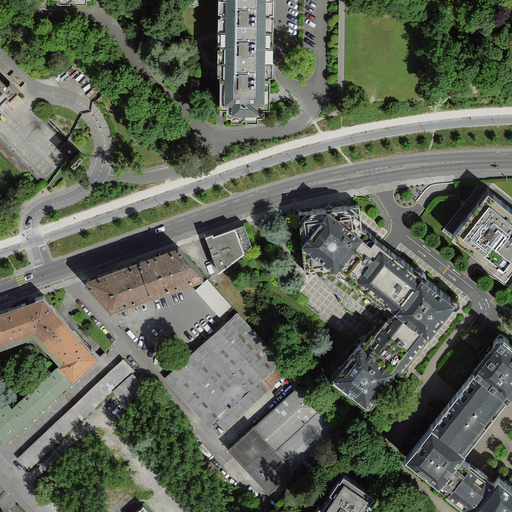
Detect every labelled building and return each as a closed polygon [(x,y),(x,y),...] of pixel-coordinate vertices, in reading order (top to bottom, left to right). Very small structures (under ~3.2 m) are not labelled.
[(223,0),(223,28),(269,28),(269,0),(223,0)] [(223,28),(223,59),(268,60),(269,28),(223,28)] [(268,60),(223,59),(222,98),(227,98),(227,113),(263,113),(263,99),(268,99),(268,60)] [(0,103),(7,96),(10,100),(19,91),(10,82),(8,84),(0,76),(0,103)] [(77,149),(68,140),(59,149),(68,158),(77,149)] [(84,156),(81,153),(72,162),(75,165),(84,156)] [(511,208),(489,190),(453,235),(506,276),(511,268),(511,208)] [(366,230),(362,227),(360,205),(299,212),(304,256),(306,272),(318,271),(321,271),(335,269),(340,263),(366,230)] [(245,224),(207,237),(219,271),(252,244),(245,224)] [(421,274),(366,230),(340,263),(395,308),(421,274)] [(140,261),(152,293),(204,275),(180,247),(140,261)] [(89,279),(89,283),(112,308),(152,293),(140,261),(89,279)] [(335,269),(321,271),(384,322),(395,308),(340,263),(335,269)] [(421,274),(395,308),(429,335),(457,301),(421,274)] [(211,305),(222,295),(207,279),(196,289),(211,305)] [(26,302),(20,304),(30,333),(36,331),(45,342),(67,322),(43,295),(35,298),(35,303),(27,306),(26,302)] [(232,307),(222,295),(211,305),(221,317),(232,307)] [(20,304),(0,311),(0,343),(30,333),(20,304)] [(429,335),(395,308),(384,322),(378,330),(366,345),(395,368),(398,364),(403,368),(412,357),(429,335)] [(187,359),(167,378),(210,426),(267,375),(281,362),(282,361),(238,313),(227,323),(187,359)] [(101,357),(67,322),(45,342),(63,361),(58,365),(60,368),(72,383),(101,357)] [(474,371),(508,397),(511,392),(511,345),(501,337),(496,343),(474,371)] [(395,368),(366,345),(361,342),(336,373),(337,377),(368,402),(395,368)] [(76,407),(21,458),(31,469),(135,371),(125,360),(76,407)] [(289,370),(281,362),(267,375),(274,383),(289,370)] [(72,383),(60,368),(14,409),(8,403),(0,409),(0,438),(5,443),(62,392),(72,383)] [(453,397),(487,424),(508,397),(474,371),(453,397)] [(133,375),(114,393),(126,406),(145,389),(133,375)] [(218,435),(274,383),(267,375),(210,426),(218,435)] [(254,426),(294,471),(342,427),(302,383),(254,426)] [(432,423),(466,450),(487,424),(453,397),(449,402),(432,423)] [(448,491),(470,464),(461,457),(466,450),(432,423),(405,457),(448,491)] [(254,426),(229,449),(269,493),(294,471),(254,426)] [(472,510),(494,483),(470,464),(448,491),(472,510)] [(346,472),(319,511),(361,511),(375,491),(346,472)] [(474,511),(511,511),(511,485),(499,476),(494,483),(472,510),(474,511)]
